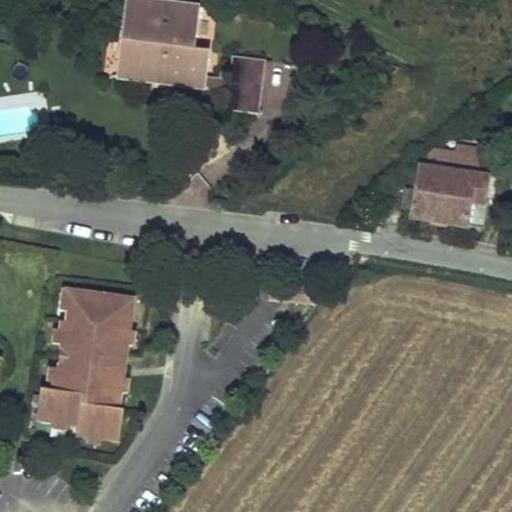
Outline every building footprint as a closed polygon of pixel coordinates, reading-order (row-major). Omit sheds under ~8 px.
[(197,6),(151,0),(128,0),(123,39),(118,38),(113,75),(200,88),(202,76),(205,49),(191,47),(197,6)] [(264,61),(229,56),(226,80),(224,91),(221,111),(256,116),(264,61)] [(226,80),(202,76),(200,88),(224,91),(226,80)] [(486,190),(491,159),(466,154),(468,146),(446,137),(419,167),(415,192),(403,190),(400,210),(412,212),(411,220),(466,229),(467,227),(483,230),(490,192),(486,190)] [(491,159),(493,149),(468,144),(468,146),(466,154),(491,159)] [(319,288),(272,283),(270,301),(317,305),(319,288)] [(72,292),(63,291),(60,311),(69,312),(72,292)] [(39,389),(34,420),(77,426),(75,435),(118,442),(123,410),(117,409),(120,390),(108,389),(109,379),(102,377),(103,368),(123,370),(129,332),(122,330),(127,301),(72,292),(69,312),(67,323),(61,323),(58,344),(61,344),(57,370),(54,370),(52,391),(39,389)] [(129,332),(134,302),(127,301),(122,330),(129,332)] [(120,390),(123,370),(103,368),(102,377),(109,379),(108,389),(120,390)]
